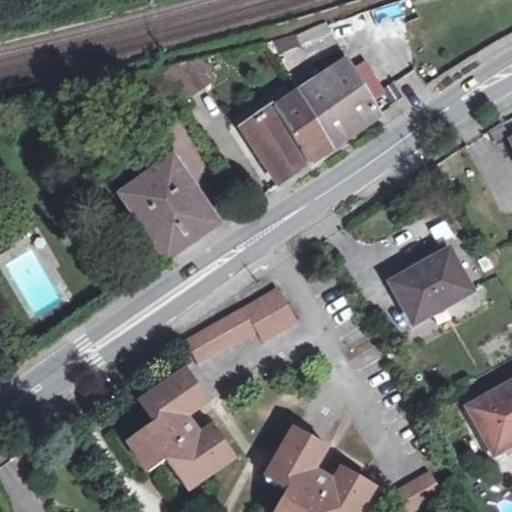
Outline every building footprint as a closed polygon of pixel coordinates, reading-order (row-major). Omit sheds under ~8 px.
[(333,42),(325,24),(295,39),(303,56),(333,42)] [(202,60),(188,64),(202,84),(213,77),(202,60)] [(343,62),(295,95),(329,151),(377,118),(343,62)] [(188,94),(202,84),(188,64),(170,68),(188,94)] [(180,100),(188,94),(170,68),(160,70),(180,100)] [(157,71),(136,76),(154,101),(170,90),(157,71)] [(154,101),(136,76),(116,81),(138,113),(154,101)] [(329,151),(295,95),(241,131),(276,186),(329,151)] [(488,132),(495,143),(507,135),(502,124),(488,132)] [(135,185),(119,196),(164,264),(218,227),(172,159),(135,185)] [(405,265),(410,274),(392,285),(414,322),(469,291),(442,243),(405,265)] [(277,290),(242,310),(248,321),(283,301),(277,290)] [(248,321),(242,310),(184,343),(197,365),(255,332),(261,344),(296,324),(283,301),(248,321)] [(186,371),(146,398),(156,411),(148,416),(153,423),(134,437),(142,450),(135,454),(148,471),(165,459),(177,475),(184,471),(194,487),(234,459),(212,427),(198,437),(185,418),(208,403),(186,371)] [(511,385),(469,409),(494,455),(511,445),(511,385)] [(156,411),(146,398),(139,403),(148,416),(156,411)] [(276,511),(359,511),(373,490),(339,470),(331,485),(313,473),(326,449),(293,429),(264,478),(286,491),(275,511),(276,511)] [(142,450),(134,437),(127,441),(135,454),(142,450)] [(184,471),(177,475),(188,492),(194,487),(184,471)] [(383,498),(391,511),(415,511),(443,496),(429,472),(383,498)]
